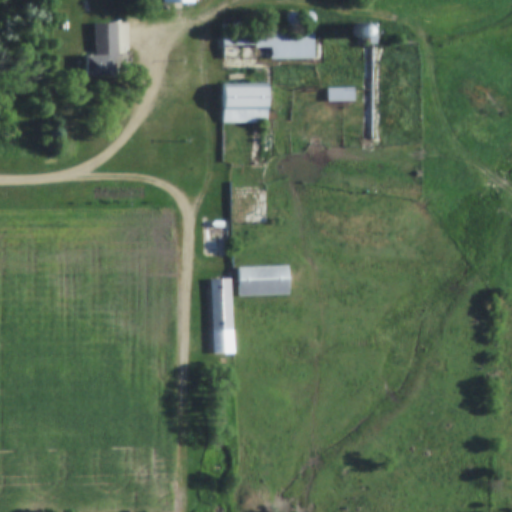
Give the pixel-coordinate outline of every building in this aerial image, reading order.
[(94,55),(86,55),(86,76),(117,77),(117,23),(94,23),(94,55)] [(377,42),(377,25),(352,25),(352,42),(377,42)] [(314,31),(255,31),(255,48),(271,48),(271,59),(314,59),(314,31)] [(270,84),(222,84),(222,123),(269,123),(270,84)] [(326,88),(326,102),(354,102),(354,88),(326,88)] [(238,266),(238,296),(289,296),(289,266),(238,266)] [(231,331),(230,278),(211,278),(212,351),(226,351),(226,331),(231,331)]
